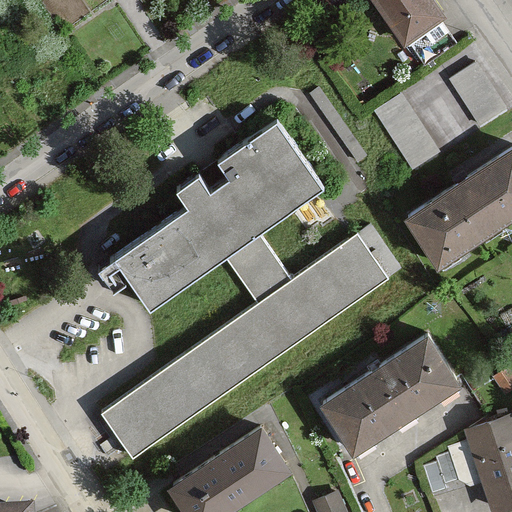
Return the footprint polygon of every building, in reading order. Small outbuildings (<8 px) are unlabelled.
[(436,0),(376,0),(408,48),(450,21),(436,0)] [(452,74),(483,122),(511,104),(480,56),(452,74)] [(352,201),(305,135),(248,176),(260,192),(240,206),(227,188),(204,204),(216,221),(127,284),(142,306),(158,295),(178,324),(251,273),(285,249),(352,201)] [(511,234),(511,151),(413,218),(452,275),(511,234)] [(153,460),(407,281),(376,237),(311,282),(277,306),(121,416),(153,460)] [(311,282),(285,249),(251,273),(277,306),(311,282)] [(429,335),(320,407),(355,459),(459,389),(429,335)] [(511,511),(511,416),(471,431),(500,511),(511,511)] [(235,511),(299,471),(270,425),(176,486),(192,511),(235,511)] [(316,494),(322,511),(352,511),(342,484),(316,494)]
